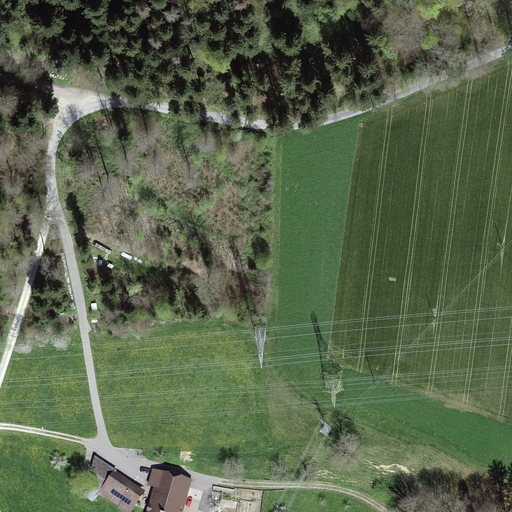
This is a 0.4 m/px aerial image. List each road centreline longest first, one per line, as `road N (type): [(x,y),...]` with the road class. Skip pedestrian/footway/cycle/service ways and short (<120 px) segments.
road 1 (unclassified): [(87,108),(136,102),(305,125),(511,49)]
road 2 (track): [(106,448),(53,193)]
road 3 (track): [(204,478),(328,486),(387,511)]
road 4 (track): [(0,371),(53,193)]
road 5 (track): [(106,448),(204,478),(207,511)]
